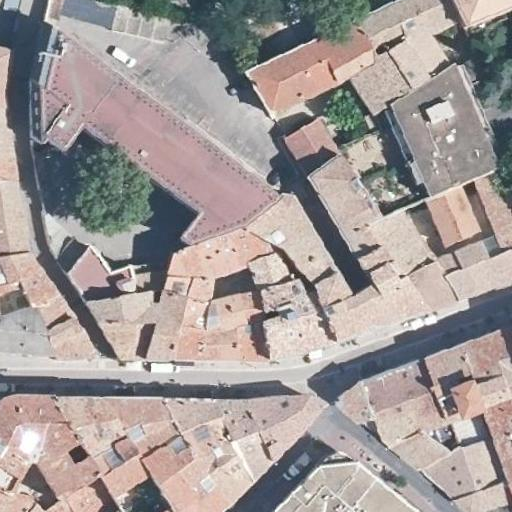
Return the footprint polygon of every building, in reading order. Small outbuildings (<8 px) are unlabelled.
[(0,12),(21,18),(24,0),(2,0),(0,9),(0,12)] [(58,15),(61,0),(48,0),(44,18),(56,21),(58,15)] [(117,5),(117,2),(108,0),(61,0),(58,15),(111,27),(117,5)] [(511,0),(445,0),(456,21),(458,28),(511,7),(511,130),(471,148),(448,70),(442,73),(368,120),(372,131),(331,146),(337,157),(376,219),(503,165),(511,160),(511,0)] [(424,37),(456,21),(445,0),(402,0),(348,25),(368,66),(419,33),(424,37)] [(170,16),(117,5),(111,27),(110,30),(164,43),(170,16)] [(253,212),(277,199),(192,136),(118,78),(42,23),(27,85),(29,139),(39,147),(43,141),(60,155),(80,130),(195,218),(175,241),(182,247),(223,226),(253,212)] [(348,25),(244,74),(268,115),(347,79),(368,66),(348,25)] [(347,79),(368,120),(442,73),(424,37),(419,33),(368,66),(347,79)] [(13,51),(0,47),(0,109),(3,111),(3,95),(8,73),(11,58),(13,51)] [(317,120),(282,138),(306,179),(337,157),(331,146),(317,120)] [(31,156),(35,183),(43,182),(38,155),(31,156)] [(337,157),(306,179),(369,285),(392,325),(408,320),(425,314),(370,222),(376,219),(337,157)] [(0,185),(10,187),(8,166),(8,162),(0,161),(0,185)] [(511,284),(511,187),(503,165),(376,219),(370,222),(425,314),(457,303),(503,287),(511,284)] [(10,187),(0,185),(0,259),(16,258),(13,221),(10,187)] [(292,202),(282,197),(277,199),(253,212),(333,345),(369,332),(349,297),(292,202)] [(333,345),(253,212),(223,226),(245,266),(253,293),(291,358),(317,350),(333,345)] [(245,266),(223,226),(182,247),(169,253),(160,273),(162,287),(172,363),(206,363),(253,363),(262,363),(291,358),(253,293),(206,303),(207,278),(245,266)] [(162,287),(160,273),(130,279),(127,270),(108,276),(86,248),(80,252),(71,243),(47,250),(83,303),(162,287)] [(41,282),(16,258),(0,259),(0,355),(19,357),(44,358),(52,359),(53,361),(76,361),(95,360),(79,331),(77,327),(55,295),(41,282)] [(381,329),(392,325),(369,285),(349,297),(369,332),(380,329),(381,329)] [(172,363),(162,287),(83,303),(89,312),(96,324),(133,333),(143,362),(148,362),(168,363),(172,363)] [(422,466),(457,495),(511,475),(511,321),(477,335),(430,353),(469,438),(422,466)] [(120,362),(143,362),(133,333),(96,324),(106,340),(120,362)] [(395,366),(366,377),(394,442),(408,454),(422,466),(469,438),(430,353),(395,366)] [(394,442),(366,377),(353,387),(342,394),(342,399),(366,418),(394,442)] [(294,397),(279,399),(295,435),(304,426),(319,409),(308,396),(294,397)] [(116,511),(121,508),(90,459),(74,468),(67,456),(82,447),(51,399),(45,399),(24,398),(11,398),(3,400),(0,402),(0,493),(33,511),(116,511)] [(90,459),(124,439),(99,400),(74,399),(51,399),(82,447),(90,459)] [(246,401),(258,430),(271,460),(283,447),(295,435),(279,399),(264,400),(246,401)] [(217,511),(226,503),(194,454),(160,402),(128,401),(99,400),(124,439),(159,494),(167,507),(170,511),(217,511)] [(232,440),(258,430),(246,401),(225,402),(213,402),(232,440)] [(194,454),(232,440),(213,402),(187,402),(160,402),(194,454)] [(271,460),(258,430),(232,440),(251,480),(257,473),(271,460)] [(123,511),(135,511),(159,494),(124,439),(90,459),(121,508),(123,511)] [(251,480),(232,440),(194,454),(226,503),(233,497),(251,480)] [(324,455),(325,459),(342,454),(341,451),(339,450),(334,450),(331,451),(329,452),(324,455)] [(281,500),(269,511),(414,511),(387,489),(367,473),(341,451),(342,454),(325,459),(324,455),(297,484),(281,500)] [(511,511),(511,475),(457,495),(476,511),(511,511)] [(0,511),(33,511),(0,493),(0,511)]
